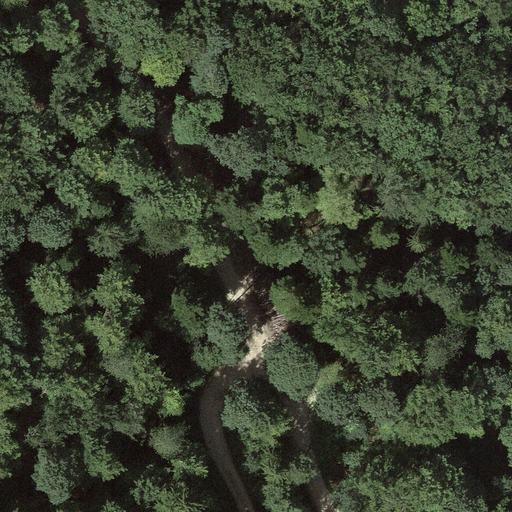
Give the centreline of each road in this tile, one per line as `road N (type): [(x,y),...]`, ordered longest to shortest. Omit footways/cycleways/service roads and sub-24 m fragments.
road 1 (track): [(252,363),(172,147),(85,28),(46,0)]
road 2 (track): [(335,511),(288,382),(252,363)]
road 3 (track): [(246,511),(207,428),(219,382),(252,363)]
